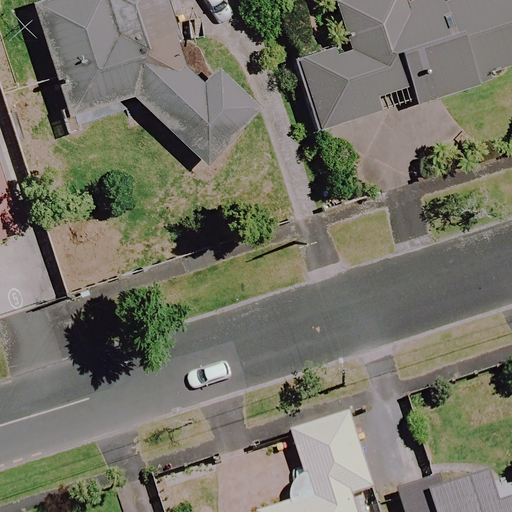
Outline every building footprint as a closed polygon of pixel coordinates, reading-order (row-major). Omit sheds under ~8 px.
[(73,112),(125,96),(202,174),(259,117),(217,75),(203,90),(189,76),(165,0),(96,0),(44,16),(73,112)] [(312,141),(386,118),(383,110),(412,101),(414,109),(488,87),(486,78),(511,70),(511,0),(363,0),(331,10),(343,47),(289,64),(312,141)] [(0,225),(24,218),(0,144),(0,225)] [(372,494),(349,418),(289,436),(309,503),(278,511),(352,511),(349,500),(372,494)] [(401,511),(511,511),(511,503),(499,508),(490,479),(435,497),(432,486),(397,497),(401,511)]
